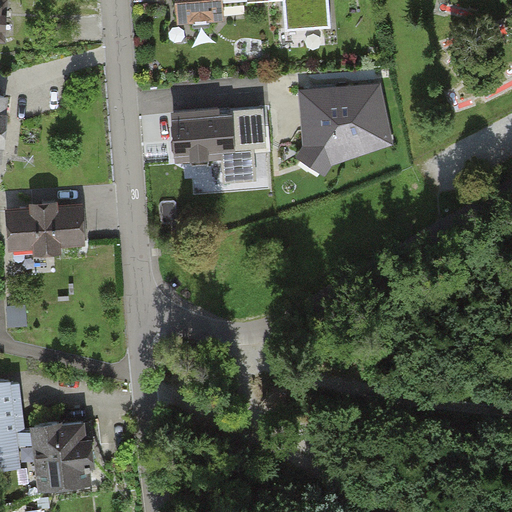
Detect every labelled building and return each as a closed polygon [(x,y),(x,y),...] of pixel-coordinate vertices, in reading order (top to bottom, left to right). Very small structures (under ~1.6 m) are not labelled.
[(9,0),(0,0),(0,41),(7,42),(9,0)] [(248,5),(247,0),(176,0),(178,23),(227,21),(227,6),(248,5)] [(282,0),(283,4),(284,30),(329,28),(327,0),(282,0)] [(380,79),(297,86),(302,144),(296,154),(326,175),(331,162),(393,142),(380,79)] [(14,98),(0,96),(0,163),(6,164),(14,98)] [(264,106),(175,113),(178,155),(191,154),(192,165),(211,163),(210,153),(223,152),(225,181),(257,178),(255,145),(267,144),(264,106)] [(84,199),(6,206),(10,249),(87,242),(84,199)] [(36,441),(34,428),(25,429),(19,381),(0,380),(0,467),(21,464),(18,443),(36,441)] [(93,438),(91,420),(60,424),(60,421),(34,425),(34,428),(36,441),(42,484),(88,477),(86,461),(92,461),(88,439),(93,438)]
